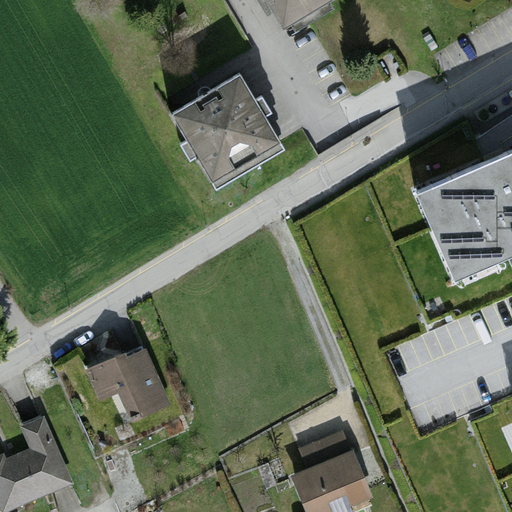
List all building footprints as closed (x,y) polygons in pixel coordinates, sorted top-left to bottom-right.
[(341,0),(267,0),(288,32),(342,1),(341,0)] [(243,79),(175,119),(220,192),(289,150),(243,79)] [(449,272),(511,244),(511,138),(411,184),(449,272)] [(129,355),(89,372),(98,399),(118,395),(130,419),(175,404),(147,354),(130,361),(129,355)] [(5,456),(0,457),(0,511),(14,511),(74,486),(45,419),(20,427),(30,452),(7,461),(5,456)] [(307,511),(345,511),(373,502),(343,435),(298,452),(308,471),(294,477),(307,511)]
